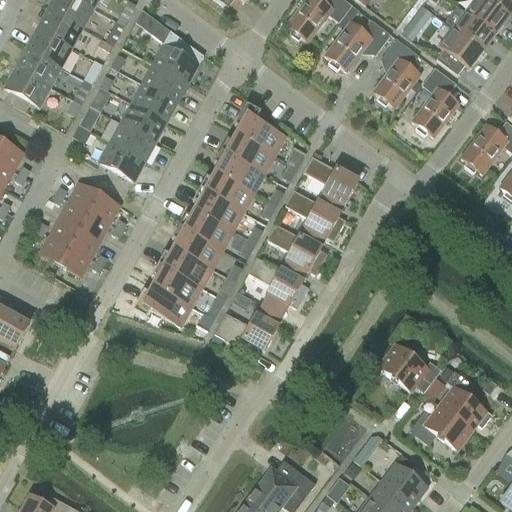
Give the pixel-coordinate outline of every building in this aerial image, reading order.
[(67,0),(53,0),(46,14),(82,33),(93,14),(67,0)] [(67,0),(93,14),(100,0),(67,0)] [(212,0),(228,12),(236,1),(244,7),(249,0),(212,0)] [(316,0),(308,0),(285,31),(292,36),(289,39),(299,46),(301,43),(307,47),(328,20),(338,27),(352,10),(339,0),(325,0),(322,4),(316,0)] [(509,21),(480,0),(476,0),(465,15),(496,38),(509,21)] [(511,0),(480,0),(509,21),(511,16),(511,0)] [(116,26),(123,31),(135,9),(127,5),(116,26)] [(422,7),(403,35),(414,42),(433,15),(422,7)] [(345,32),(351,26),(359,15),(352,10),(338,27),(345,32)] [(496,38),(465,15),(464,16),(456,10),(444,25),(453,32),(452,33),(483,56),(496,38)] [(82,33),(46,14),(35,33),(71,53),(82,33)] [(351,26),(324,60),(331,65),(328,68),(338,76),(340,72),(346,77),(365,52),(375,60),(390,39),(370,24),(362,34),(351,26)] [(123,31),(116,26),(114,29),(113,28),(107,40),(108,40),(105,45),(113,50),(123,31)] [(71,53),(35,33),(24,52),(60,72),(71,53)] [(483,56),(452,33),(439,50),(444,54),(436,64),(457,80),(465,70),(470,73),(483,56)] [(169,35),(151,69),(187,88),(203,60),(169,35)] [(392,71),(373,96),(379,101),(376,105),(386,112),(389,108),(395,113),(411,91),(414,93),(416,91),(418,92),(420,88),(416,85),(421,78),(410,70),(419,60),(396,43),(380,64),(392,71)] [(103,44),(96,57),(105,63),(113,50),(105,45),(103,44)] [(24,52),(14,72),(50,92),(60,72),(24,52)] [(117,59),(111,71),(118,75),(125,63),(117,59)] [(94,65),(83,85),(92,89),(91,88),(101,69),(94,65)] [(187,88),(151,69),(140,88),(177,108),(187,88)] [(50,92),(14,72),(3,92),(39,112),(50,92)] [(432,98),(412,126),(418,130),(415,134),(425,141),(428,138),(434,142),(460,108),(447,98),(456,88),(435,72),(421,90),(432,98)] [(105,80),(99,91),(107,96),(113,84),(105,80)] [(92,89),(83,85),(73,104),(81,109),(92,89)] [(177,108),(140,88),(130,108),(166,127),(177,108)] [(93,103),(89,111),(99,116),(109,97),(107,96),(99,91),(93,103)] [(81,109),(73,104),(66,116),(74,121),(81,109)] [(166,127),(130,108),(119,127),(155,147),(166,127)] [(234,138),(273,160),(284,140),(263,129),(268,120),(245,108),(234,129),(238,131),(234,138)] [(78,130),(88,136),(99,116),(89,111),(78,130)] [(119,127),(111,123),(101,141),(109,146),(108,147),(144,166),(155,147),(119,127)] [(511,130),(506,125),(498,136),(487,128),(461,163),(467,167),(464,171),(474,178),(476,174),(483,179),(503,151),(511,158),(511,130)] [(78,130),(72,141),(84,147),(90,137),(88,136),(78,130)] [(273,160),(234,138),(230,145),(226,143),(219,155),(263,178),(273,160)] [(2,146),(0,148),(0,169),(12,176),(22,158),(2,146)] [(144,166),(108,147),(97,167),(133,187),(144,166)] [(288,168),(297,172),(305,158),(294,152),(285,166),(288,168)] [(263,178),(219,155),(213,167),(217,169),(213,176),(253,197),(263,178)] [(316,208),(338,220),(357,186),(319,166),(322,160),(315,156),(312,162),(311,161),(302,177),(326,190),(316,208)] [(288,168),(281,181),(290,186),(297,172),(288,168)] [(12,176),(0,169),(0,191),(3,193),(12,176)] [(25,182),(29,175),(22,171),(18,178),(25,182)] [(511,175),(500,192),(506,196),(503,200),(511,206),(511,175)] [(205,181),(199,193),(242,216),(253,197),(213,176),(209,183),(205,181)] [(21,189),(25,182),(18,178),(14,185),(21,189)] [(88,217),(98,199),(77,188),(67,206),(88,217)] [(66,195),(58,191),(55,198),(63,203),(66,195)] [(268,206),(276,210),(283,197),(275,192),(268,206)] [(242,216),(199,193),(192,205),(196,207),(192,214),(232,235),(242,216)] [(316,208),(315,208),(293,195),(284,210),(307,223),(297,241),(320,254),(326,242),(333,246),(345,225),(338,221),(338,220),(316,208)] [(59,210),(63,203),(55,198),(51,206),(58,209),(59,210)] [(98,199),(88,217),(109,229),(119,210),(98,199)] [(2,206),(0,210),(0,213),(6,217),(10,210),(2,206)] [(67,206),(58,223),(78,235),(88,217),(67,206)] [(276,210),(268,206),(260,219),(269,224),(276,210)] [(184,218),(178,230),(221,254),(232,235),(192,214),(189,221),(184,218)] [(88,217),(78,235),(99,246),(109,229),(88,217)] [(58,223),(48,240),(69,252),(78,235),(58,223)] [(118,224),(114,231),(122,235),(126,228),(118,224)] [(47,231),(40,226),(36,233),(43,237),(47,231)] [(320,254),(297,241),(274,229),(265,244),(289,257),(285,265),(278,275),(301,288),(308,276),(315,280),(326,259),(319,255),(320,254)] [(221,254),(178,230),(171,242),(175,245),(172,252),(211,273),(221,254)] [(118,242),(122,235),(114,231),(110,238),(118,242)] [(247,244),(255,248),(262,235),(254,231),(247,244)] [(39,244),(43,237),(36,233),(32,240),(39,244)] [(99,246),(78,235),(69,252),(90,263),(99,246)] [(69,252),(48,240),(38,258),(59,270),(69,252)] [(255,248),(247,244),(239,257),(248,261),(255,248)] [(69,252),(59,270),(80,281),(90,263),(69,252)] [(164,256),(157,268),(200,292),(211,273),(172,252),(168,259),(164,256)] [(106,263),(99,259),(95,266),(102,270),(106,263)] [(301,288),(278,275),(256,262),(247,278),(270,291),(260,309),(282,322),(289,310),(296,313),(308,292),(301,289),(301,288)] [(95,266),(91,273),(98,277),(102,270),(95,266)] [(200,292),(157,268),(150,280),(155,283),(151,290),(190,311),(200,292)] [(233,268),(226,282),(234,286),(242,273),(233,268)] [(234,286),(226,282),(215,300),(224,304),(234,286)] [(190,311),(151,290),(147,296),(143,294),(131,315),(145,323),(150,314),(179,331),(190,311)] [(234,305),(247,311),(252,301),(238,295),(234,305)] [(0,345),(14,353),(27,329),(12,321),(18,310),(0,300),(0,345)] [(212,306),(205,318),(205,319),(213,324),(221,311),(212,306)] [(282,322),(260,309),(248,331),(225,318),(213,339),(244,356),(249,348),(264,356),(282,322)] [(205,319),(205,318),(203,317),(197,327),(208,333),(213,324),(205,319)] [(396,349),(378,373),(409,396),(413,391),(422,398),(440,375),(429,366),(426,371),(396,349)] [(453,392),(439,411),(470,434),(475,428),(481,432),(491,419),(465,400),(473,390),(454,375),(445,386),(453,392)] [(470,434),(439,411),(431,422),(423,416),(408,436),(428,450),(436,440),(455,454),(470,434)] [(361,453),(352,464),(359,470),(368,458),(361,453)] [(350,481),(358,471),(352,467),(344,477),(350,481)] [(396,467),(382,485),(415,510),(429,492),(396,467)] [(245,508),(249,511),(278,511),(280,510),(282,511),(296,511),(314,489),(292,472),(283,483),(270,474),(245,508)] [(336,507),(349,490),(340,483),(327,500),(336,507)] [(382,485),(368,503),(380,511),(413,511),(415,510),(382,485)] [(511,511),(511,492),(502,506),(509,511),(511,511)] [(69,511),(49,501),(45,509),(29,501),(22,511),(69,511)] [(318,511),(327,511),(333,505),(326,501),(318,511)] [(380,511),(368,503),(361,511),(380,511)]
